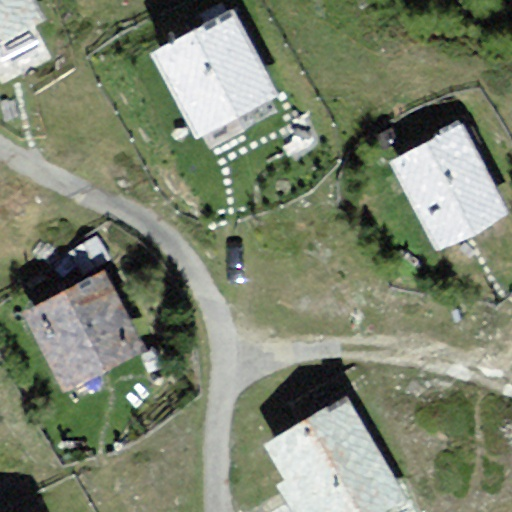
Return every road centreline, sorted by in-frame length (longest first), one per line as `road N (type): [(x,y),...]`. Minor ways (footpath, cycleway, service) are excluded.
road 1 (residential): [(221,511),(235,382),(231,332),(180,254),(0,152)]
road 2 (track): [(235,382),(300,361),(364,361),(449,369),(511,398)]
road 3 (track): [(231,332),(244,160)]
